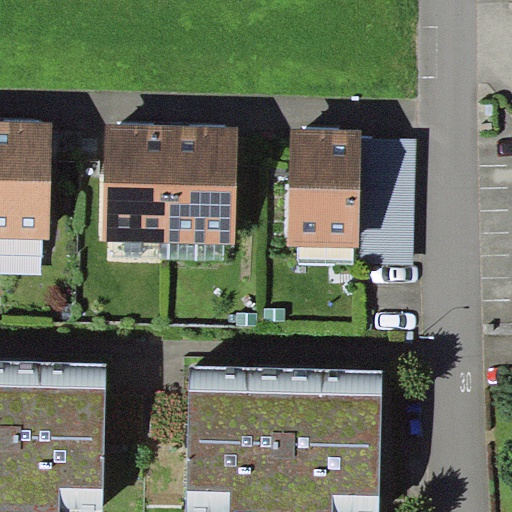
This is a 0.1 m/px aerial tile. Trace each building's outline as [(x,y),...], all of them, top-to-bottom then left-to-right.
[(53,122),(0,121),(0,238),(50,239),(53,122)] [(171,125),(106,124),(103,241),(112,241),(168,242),(171,125)] [(238,127),(171,125),(168,242),(224,244),(235,244),(238,127)] [(362,137),(362,129),(292,128),(290,246),(298,246),(354,247),(360,247),(362,137)] [(416,138),(362,137),(360,247),(360,264),(414,265),(416,138)] [(111,258),(167,259),(168,242),(112,241),(111,258)] [(224,244),(168,242),(167,259),(223,260),(224,244)] [(354,262),(354,247),(298,246),(298,262),(354,262)] [(286,308),(264,308),(264,321),(286,321),(286,308)] [(258,313),(237,312),(236,325),(258,326),(258,313)] [(104,488),(107,362),(0,359),(0,511),(58,511),(58,510),(59,486),(104,488)] [(379,496),(383,370),(189,365),(186,490),(230,491),(229,511),(332,511),(333,495),(379,496)] [(59,486),(58,510),(102,511),(104,488),(59,486)] [(186,490),(185,511),(229,511),(230,491),(186,490)] [(333,495),(332,511),(378,511),(379,496),(333,495)]
